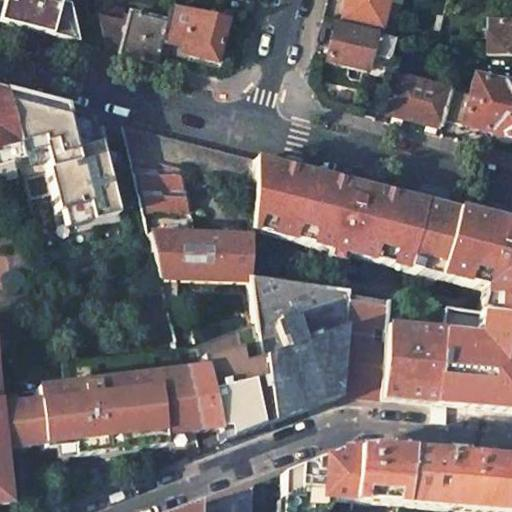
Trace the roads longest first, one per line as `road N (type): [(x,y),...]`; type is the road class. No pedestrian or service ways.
road 1 (residential): [(112,511),(344,424),(511,439)]
road 2 (residential): [(0,61),(260,131)]
road 3 (residential): [(260,131),(511,190)]
road 4 (residential): [(289,0),(260,131)]
